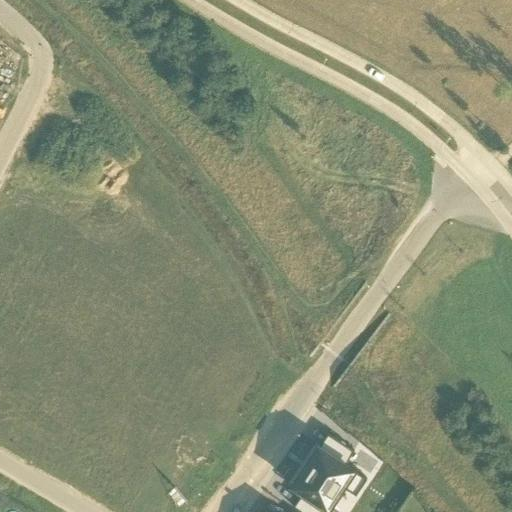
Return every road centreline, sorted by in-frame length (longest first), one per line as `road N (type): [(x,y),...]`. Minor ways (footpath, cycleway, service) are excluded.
road 1 (residential): [(472,177),(222,511)]
road 2 (tertiary): [(184,0),(391,111),(472,177)]
road 3 (tertiary): [(495,168),(403,93),(235,0)]
road 4 (residential): [(0,159),(44,58),(0,11)]
